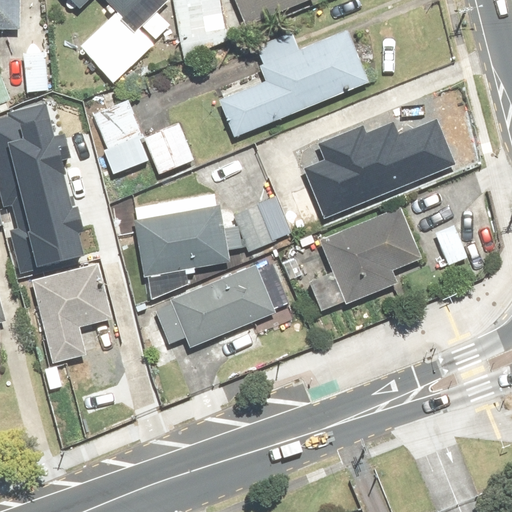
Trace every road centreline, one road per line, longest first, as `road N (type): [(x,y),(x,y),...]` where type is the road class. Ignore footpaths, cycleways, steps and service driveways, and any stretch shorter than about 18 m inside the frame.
road 1 (secondary): [(110,511),(405,392)]
road 2 (secondary): [(405,392),(438,367),(511,334)]
